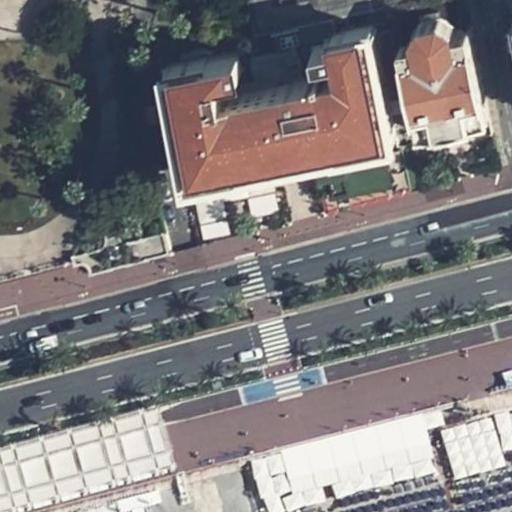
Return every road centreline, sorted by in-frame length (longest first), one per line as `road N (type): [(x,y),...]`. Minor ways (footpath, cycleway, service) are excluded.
road 1 (primary): [(511,213),(0,347)]
road 2 (primary): [(0,409),(511,278)]
